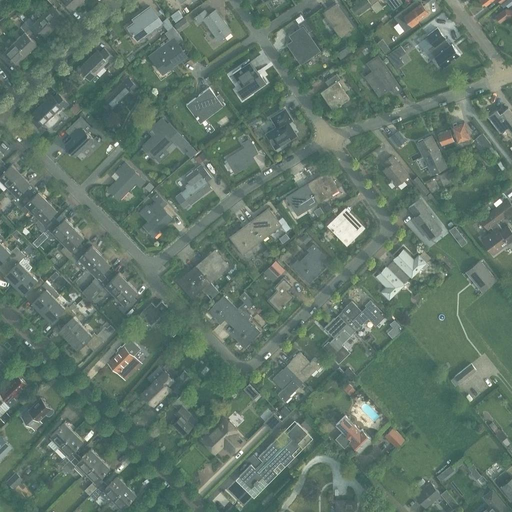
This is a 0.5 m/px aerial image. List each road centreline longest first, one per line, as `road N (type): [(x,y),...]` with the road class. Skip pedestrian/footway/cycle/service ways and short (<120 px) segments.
road 1 (residential): [(244,376),(391,228),(331,137)]
road 2 (unclassified): [(202,511),(0,308)]
road 3 (residential): [(149,267),(243,190),(331,137)]
road 4 (residential): [(331,137),(509,77)]
road 5 (residential): [(0,116),(122,0)]
road 6 (residential): [(244,376),(158,288),(149,267)]
road 7 (residential): [(331,137),(257,37)]
